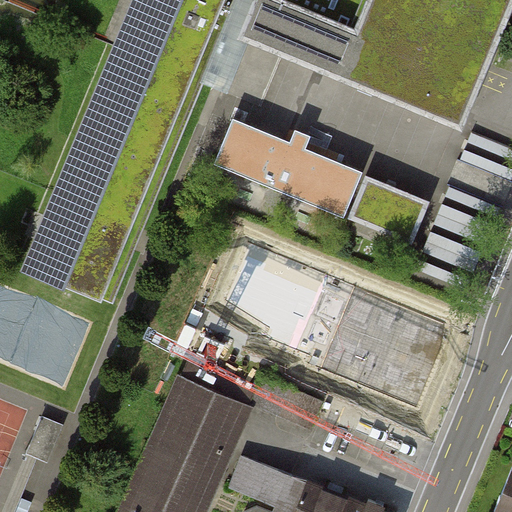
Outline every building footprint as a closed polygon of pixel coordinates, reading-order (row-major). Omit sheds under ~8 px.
[(139,0),(30,266),(114,300),(203,84),(237,0),(139,0)] [(237,0),(203,84),(224,93),(247,37),(262,0),(237,0)] [(511,31),(511,0),(373,0),(363,26),(298,0),(262,0),(247,37),(472,129),(511,31)] [(298,0),(363,26),(373,0),(298,0)] [(437,198),(371,171),(353,214),(419,241),(437,198)] [(426,249),(467,266),(487,217),(446,200),(426,249)] [(121,511),(203,511),(251,404),(181,373),(121,511)] [(323,401),(265,375),(253,402),(311,428),(323,401)] [(63,424),(43,416),(29,452),(48,460),(63,424)] [(387,511),(383,510),(385,505),(369,499),(367,505),(244,456),(233,484),(280,502),(275,511),(274,511),(257,505),(250,510),(248,511),(387,511)] [(511,511),(511,471),(496,511),(498,511),(511,511)]
